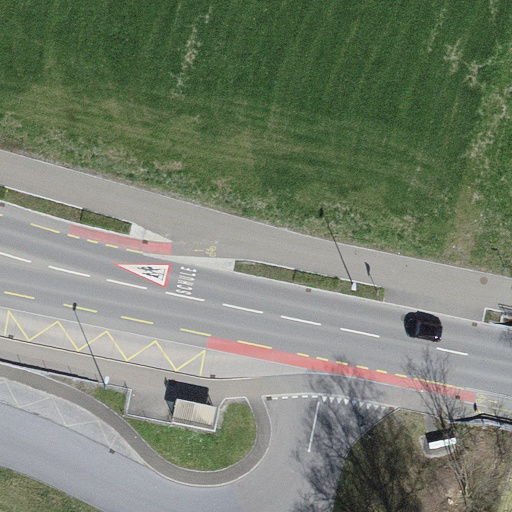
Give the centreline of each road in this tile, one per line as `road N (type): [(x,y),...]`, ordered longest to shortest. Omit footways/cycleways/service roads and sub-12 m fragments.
road 1 (primary): [(342,331),(0,258)]
road 2 (unclassified): [(0,434),(128,501),(202,511)]
road 3 (primary): [(511,365),(342,331)]
road 4 (residential): [(342,331),(308,484)]
